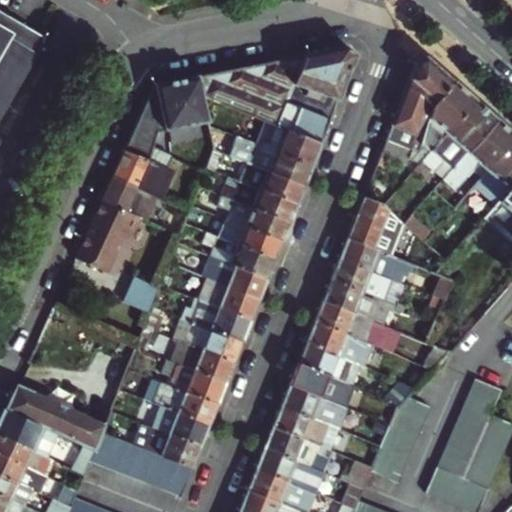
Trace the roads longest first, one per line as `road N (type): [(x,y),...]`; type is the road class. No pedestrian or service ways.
road 1 (residential): [(347,0),(380,34),(380,72),(207,511)]
road 2 (residential): [(0,329),(116,86),(146,53)]
road 3 (residential): [(146,53),(317,15),(347,0)]
